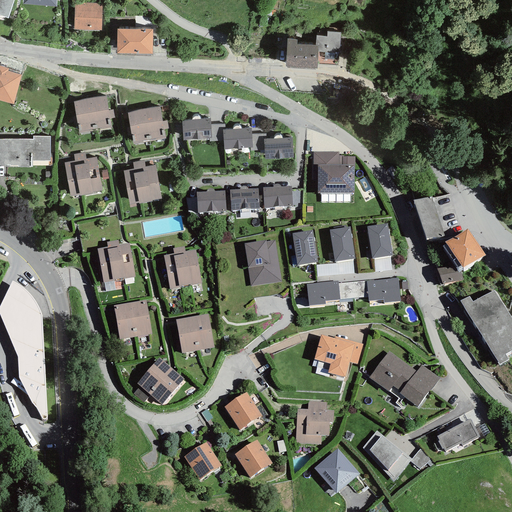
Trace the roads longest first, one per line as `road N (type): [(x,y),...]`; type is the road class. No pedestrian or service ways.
road 1 (residential): [(236,68),(331,74),(393,100),(447,149),(489,236)]
road 2 (residential): [(428,284),(376,168),(348,140),(236,68)]
road 3 (residential): [(52,281),(82,282),(110,382),(147,416),(189,413),(237,373)]
road 4 (residential): [(0,47),(236,68)]
road 5 (tertiary): [(52,281),(74,511)]
road 6 (residential): [(428,284),(428,321),(440,352),(511,455)]
road 7 (residential): [(511,409),(468,362),(428,284)]
